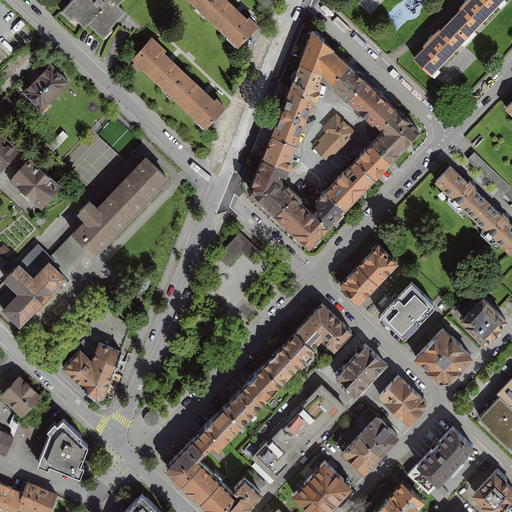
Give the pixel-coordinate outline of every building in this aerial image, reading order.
[(93,0),(73,0),(62,11),(70,19),(75,15),(85,25),(89,21),(102,34),(125,11),(118,4),(121,0),(97,0),(95,2),(93,0)] [(189,0),(239,46),(260,24),(234,0),(189,0)] [(469,0),(468,1),(414,57),(433,75),(505,0),(469,0)] [(352,63),(314,27),(250,188),(312,248),(332,224),(312,205),(287,182),(326,83),(322,81),(325,71),(335,81),(352,63)] [(228,105),(153,36),(132,58),(207,127),(228,105)] [(469,50),(454,62),(464,73),(478,61),(469,50)] [(71,80),(51,61),(23,90),(43,109),(71,80)] [(352,63),(335,81),(386,130),(312,205),(332,224),(424,129),(352,63)] [(356,132),(337,113),(323,127),(327,131),(313,145),(329,160),(356,132)] [(0,132),(0,171),(0,172),(20,152),(0,132)] [(511,187),(474,151),(468,159),(504,193),(511,187)] [(63,186),(29,157),(9,180),(43,209),(63,186)] [(85,221),(72,234),(97,257),(169,178),(146,158),(99,206),(91,198),(77,213),(85,221)] [(454,165),(438,181),(511,254),(511,253),(511,221),(507,216),(473,183),(454,165)] [(217,257),(228,266),(241,252),(255,264),(264,255),(240,232),(217,257)] [(380,242),(343,280),(343,287),(362,305),(403,263),(380,242)] [(11,252),(4,245),(0,249),(0,252),(5,257),(11,252)] [(19,294),(4,310),(22,327),(67,278),(50,262),(36,277),(20,263),(4,280),(19,294)] [(414,283),(384,315),(408,338),(438,306),(414,283)] [(486,295),(461,321),(485,344),(509,318),(486,295)] [(323,303),(170,464),(171,473),(211,511),(247,511),(265,494),(247,476),(233,490),(200,461),(215,444),(220,449),(324,341),(336,352),(354,332),(323,303)] [(443,326),(415,356),(445,385),(473,355),(443,326)] [(93,357),(79,348),(65,367),(99,398),(106,397),(123,349),(100,341),(93,357)] [(367,344),(336,375),(358,397),(389,366),(367,344)] [(505,365),(501,369),(506,374),(510,369),(505,365)] [(428,402),(400,373),(379,395),(409,422),(428,402)] [(42,395),(20,375),(1,395),(22,415),(42,395)] [(511,378),(475,419),(511,454),(511,378)] [(346,408),(323,385),(256,454),(280,476),(346,408)] [(399,434),(378,414),(341,453),(363,473),(399,434)] [(56,422),(48,429),(51,433),(38,464),(49,469),(51,464),(82,476),(86,466),(82,464),(89,445),(82,439),(83,436),(65,419),(59,425),(56,422)] [(409,473),(429,492),(472,445),(453,427),(437,443),(409,473)] [(16,435),(0,428),(0,451),(8,454),(16,435)] [(327,459),(294,495),(312,511),(324,511),(351,484),(327,459)] [(490,511),(498,511),(511,499),(511,482),(499,469),(473,494),(490,511)] [(416,511),(428,501),(404,479),(373,511),(416,511)] [(22,489),(0,480),(0,510),(4,511),(14,511),(18,505),(36,511),(48,511),(58,493),(26,480),(22,489)] [(441,501),(450,491),(440,482),(431,491),(441,501)] [(162,511),(144,494),(129,509),(131,511),(162,511)]
